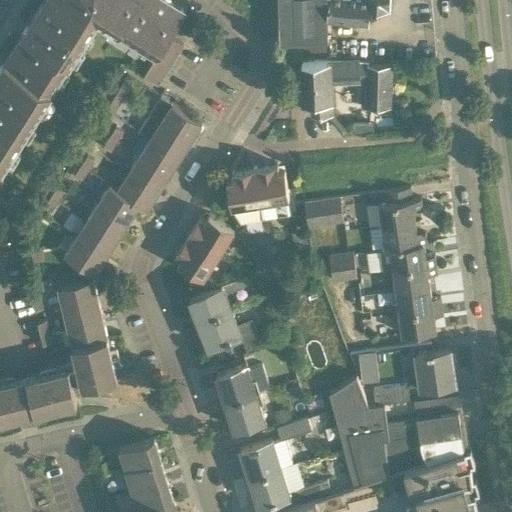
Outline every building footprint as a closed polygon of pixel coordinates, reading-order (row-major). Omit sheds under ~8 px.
[(87,35),(97,19),(92,0),(43,0),(40,6),(87,35)] [(92,0),(97,19),(116,31),(136,0),(92,0)] [(170,35),(186,10),(170,0),(136,0),(116,31),(155,56),(143,76),(157,85),(183,44),(170,35)] [(327,18),(326,0),(278,0),(280,42),(328,40),(327,18)] [(326,0),(327,18),(369,23),(370,10),(390,11),(390,0),(326,0)] [(62,75),(87,35),(40,6),(15,45),(62,75)] [(0,92),(36,115),(62,75),(15,45),(0,69),(0,92)] [(313,115),(331,114),(330,79),(367,77),(366,106),(389,107),(390,64),(369,64),(369,60),(302,63),(302,103),(311,103),(312,113),(312,114),(313,115)] [(116,92),(124,96),(130,87),(123,82),(116,92)] [(0,148),(11,155),(36,115),(0,92),(0,148)] [(118,106),(124,96),(116,92),(110,101),(118,106)] [(191,139),(202,121),(161,95),(150,113),(161,120),(191,139)] [(191,139),(161,120),(150,113),(139,130),(150,137),(180,156),(191,139)] [(110,135),(118,140),(124,130),(116,125),(110,135)] [(112,150),(118,140),(110,135),(104,145),(112,150)] [(169,174),(180,156),(150,137),(139,155),(169,174)] [(0,172),(11,155),(0,148),(0,172)] [(81,164),(89,169),(95,159),(88,154),(81,164)] [(158,192),(169,174),(139,155),(128,173),(158,192)] [(83,178),(89,169),(81,164),(75,173),(83,178)] [(255,167),(260,203),(289,199),(285,170),(279,170),(278,164),(255,167)] [(259,203),(260,203),(255,167),(232,171),(233,177),(227,178),(231,207),(242,222),(262,219),(259,203)] [(147,209),(158,192),(128,173),(118,188),(117,189),(139,203),(138,204),(147,209)] [(117,189),(118,188),(109,183),(97,201),(128,220),(138,204),(139,203),(117,189)] [(51,195),(58,200),(65,190),(57,185),(51,195)] [(381,225),(415,221),(413,208),(422,207),(421,197),(412,198),(410,186),(371,191),(373,203),(378,203),(381,224),(381,225)] [(52,210),(58,200),(51,195),(45,205),(52,210)] [(331,196),(333,223),(344,221),(341,195),(331,196)] [(321,224),(333,223),(331,196),(318,198),(321,224)] [(309,225),(321,224),(318,198),(305,199),(309,225)] [(117,238),(128,220),(97,201),(87,218),(117,238)] [(188,235),(218,254),(234,229),(209,214),(206,219),(201,215),(188,235)] [(106,255),(117,238),(87,218),(75,236),(106,255)] [(384,248),(424,243),(427,242),(426,232),(416,233),(415,221),(381,225),(384,248)] [(291,231),(294,251),(309,249),(306,229),(291,231)] [(203,279),(218,254),(188,235),(176,254),(181,258),(178,263),(203,279)] [(95,273),(106,255),(75,236),(64,253),(95,273)] [(385,272),(436,265),(435,253),(425,255),(424,243),(384,248),(381,248),(385,272)] [(32,249),(35,260),(44,258),(41,247),(32,249)] [(343,251),(345,279),(357,277),(354,250),(343,251)] [(334,280),(345,279),(343,251),(330,253),(334,280)] [(396,290),(430,286),(428,273),(437,272),(436,265),(385,272),(385,277),(394,276),(396,290)] [(200,321),(234,308),(228,291),(251,282),(248,274),(190,296),(200,321)] [(64,308),(98,299),(93,277),(58,285),(64,308)] [(390,314),(442,309),(440,297),(431,298),(430,286),(396,290),(398,302),(389,303),(390,314)] [(43,307),(40,296),(32,298),(35,310),(43,307)] [(69,330),(104,322),(98,299),(64,308),(69,330)] [(234,308),(200,321),(210,347),(242,335),(248,353),(264,347),(253,318),(240,324),(234,308)] [(442,309),(390,314),(391,322),(400,321),(402,334),(435,330),(434,317),(443,315),(442,309)] [(52,342),(46,319),(37,321),(43,344),(52,342)] [(75,353),(109,344),(104,322),(69,330),(75,353)] [(296,345),(299,356),(307,353),(304,343),(296,345)] [(85,391),(84,386),(117,378),(109,344),(75,353),(77,364),(26,377),(35,411),(77,401),(75,394),(85,391)] [(381,349),(363,349),(365,380),(382,379),(381,349)] [(432,350),(414,352),(419,388),(455,382),(450,349),(434,351),(434,350),(432,350)] [(226,401),(258,391),(249,362),(217,373),(226,401)] [(465,451),(471,450),(471,447),(465,449),(459,408),(387,418),(385,403),(369,405),(357,373),(330,391),(345,449),(348,448),(352,464),(350,464),(355,485),(404,468),(405,472),(465,451)] [(18,415),(35,411),(26,377),(10,381),(18,415)] [(0,419),(18,415),(10,381),(0,383),(0,419)] [(408,385),(408,381),(374,386),(376,402),(410,397),(408,385)] [(258,391),(226,401),(235,429),(267,419),(258,391)] [(288,405),(272,411),(276,423),(292,418),(288,405)] [(308,416),(277,426),(282,439),(286,437),(312,429),(308,416)] [(126,469),(160,458),(161,458),(154,437),(120,448),(126,468),(126,469)] [(250,476),(283,466),(294,463),(286,437),(282,439),(276,441),(275,437),(241,448),(250,476)] [(469,511),(469,509),(472,508),(478,507),(476,492),(479,491),(475,476),(473,477),(471,464),(475,462),(471,450),(465,451),(405,472),(411,493),(417,492),(422,511),(319,511),(316,500),(300,504),(271,511),(469,511)] [(132,489),(166,478),(160,458),(126,469),(126,468),(132,489)] [(258,505),(293,494),(283,466),(250,476),(258,505)] [(138,509),(173,499),(166,478),(132,489),(138,509)] [(296,488),(300,504),(316,500),(332,495),(327,479),(305,486),(296,488)] [(166,511),(176,509),(173,499),(138,509),(130,511),(166,511)]
